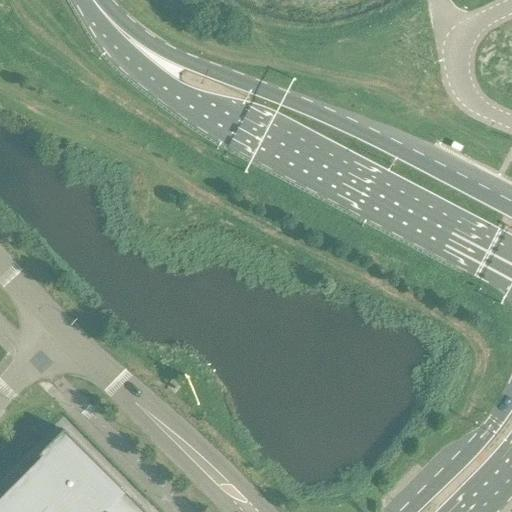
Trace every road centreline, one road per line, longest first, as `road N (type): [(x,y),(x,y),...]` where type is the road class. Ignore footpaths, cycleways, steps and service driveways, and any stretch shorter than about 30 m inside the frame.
road 1 (primary): [(120,31),(173,87),(220,119),(511,273)]
road 2 (primary): [(511,211),(320,113),(120,31)]
road 3 (unclassified): [(248,511),(64,332)]
road 4 (unclassified): [(511,123),(474,102),(454,60),(472,27),(511,6)]
road 5 (unclassified): [(511,396),(409,511)]
